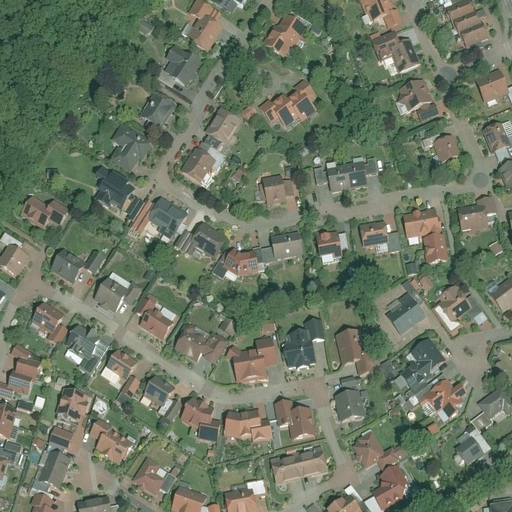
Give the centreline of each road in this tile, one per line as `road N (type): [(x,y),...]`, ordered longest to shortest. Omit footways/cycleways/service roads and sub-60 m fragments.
road 1 (residential): [(286,511),(347,472),(315,385),(242,398),(204,388),(37,279)]
road 2 (residential): [(267,0),(161,174),(249,228),(383,203)]
road 3 (residential): [(383,203),(470,182),(480,170),(441,81)]
